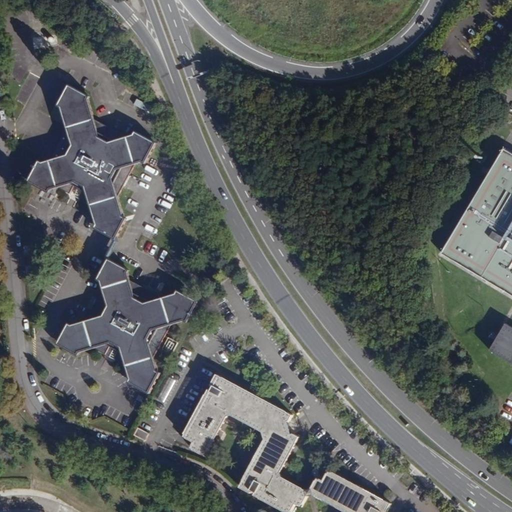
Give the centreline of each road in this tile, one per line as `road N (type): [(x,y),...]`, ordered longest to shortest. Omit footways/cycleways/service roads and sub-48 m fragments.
road 1 (secondary): [(511,491),(379,379),(319,308),(228,155),(167,0)]
road 2 (secondary): [(178,91),(253,255),(317,349),(416,455),(482,509)]
road 3 (unclassified): [(240,511),(231,496),(197,474),(71,434),(26,391),(0,137)]
road 4 (trunk): [(434,0),(390,52),(327,74),(290,72),(250,57),(217,35),(188,0)]
